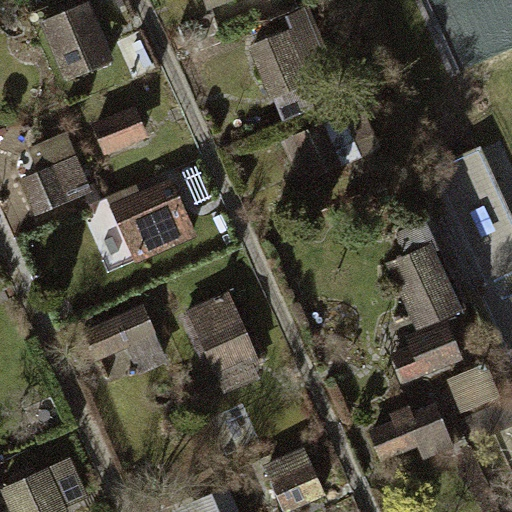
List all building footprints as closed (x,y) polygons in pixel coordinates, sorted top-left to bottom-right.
[(110,0),(100,0),(56,20),(85,86),(139,62),(110,0)] [(216,0),(225,19),(268,0),(216,0)] [(309,26),(264,46),(287,98),(332,78),(309,26)] [(153,103),(107,123),(121,155),(167,135),(153,103)] [(341,119),(305,134),(326,182),(362,166),(341,119)] [(152,259),(213,232),(187,175),(150,191),(147,183),(123,194),(152,259)] [(439,239),(389,261),(418,327),(468,304),(439,239)] [(281,372),(244,290),(192,313),(228,395),(281,372)] [(158,299),(94,327),(113,368),(177,340),(158,299)] [(478,351),(464,320),(400,348),(414,379),(478,351)] [(507,384),(496,359),(455,377),(467,402),(507,384)] [(374,433),(384,457),(421,442),(425,453),(451,442),(437,407),(374,433)] [(277,465),(297,509),(339,490),(320,446),(277,465)] [(11,481),(25,511),(78,511),(104,500),(80,449),(11,481)] [(241,511),(232,492),(187,511),(241,511)]
